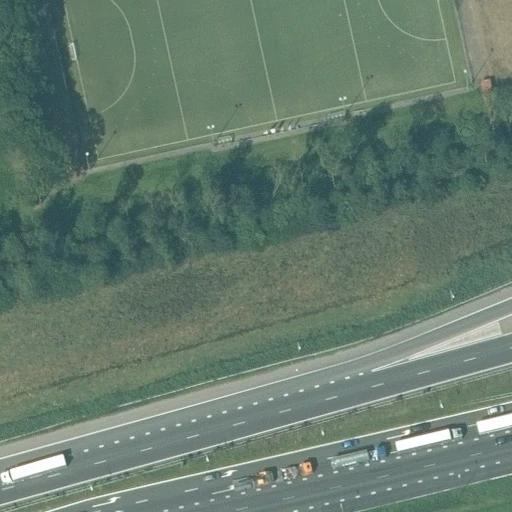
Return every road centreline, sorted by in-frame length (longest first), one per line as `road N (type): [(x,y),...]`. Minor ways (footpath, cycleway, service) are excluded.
road 1 (motorway): [(97,511),(511,397)]
road 2 (motorway): [(396,378),(0,489)]
road 3 (motorway): [(346,511),(511,467)]
road 4 (motorway): [(511,331),(396,378)]
road 5 (motorway): [(511,346),(396,378)]
